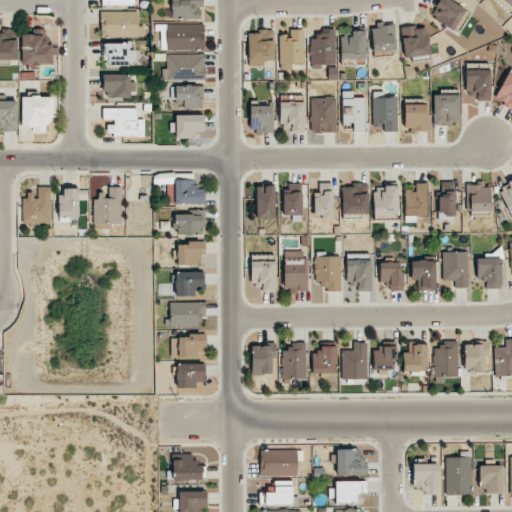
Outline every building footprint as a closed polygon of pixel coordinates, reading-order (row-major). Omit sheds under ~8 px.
[(170,0),(171,19),(201,19),(200,0),(170,0)] [(453,30),(466,11),(449,0),(438,0),(429,15),(453,30)] [(511,0),(497,0),(511,13),(511,12),(511,0)] [(137,11),(99,12),(100,36),(138,35),(137,11)] [(160,24),(160,50),(203,50),(203,24),(160,24)] [(372,51),(395,51),(395,24),(372,24),(372,51)] [(401,28),(402,57),(428,56),(427,26),(401,28)] [(17,29),(0,28),(0,64),(16,65),(17,29)] [(52,64),(52,43),(44,43),(44,29),(33,29),(33,34),(21,34),(21,64),(52,64)] [(247,32),(248,66),(263,66),(263,60),(273,59),(273,29),(258,30),(258,32),(247,32)] [(304,64),(303,29),(289,29),(289,34),(278,34),(279,65),(304,64)] [(364,31),(351,31),(351,37),(339,37),(340,59),(365,58),(364,31)] [(334,64),(335,33),(310,33),(309,64),(334,64)] [(129,65),(129,59),(131,59),(131,43),(102,44),(103,66),(129,65)] [(204,54),(166,54),(166,68),(162,68),(162,80),(204,79),(204,54)] [(464,101),(489,101),(490,70),(464,69),(464,101)] [(511,108),(511,70),(508,69),(493,100),(511,108)] [(129,83),(129,74),(103,74),(103,98),(129,98),(129,90),(132,90),(132,83),(129,83)] [(183,108),(202,109),(203,86),(172,85),(172,99),(183,99),(183,108)] [(364,97),(353,97),(352,91),(341,91),(342,124),(353,124),(353,130),(364,130),(364,97)] [(396,131),(397,97),(385,97),(385,91),(372,91),(371,126),(383,126),(383,131),(396,131)] [(433,95),(432,125),(458,125),(458,95),(433,95)] [(51,96),(21,96),(22,127),(33,127),(33,132),(45,132),(44,123),(52,123),(51,96)] [(311,133),(336,132),(334,97),(309,98),(311,133)] [(403,129),(427,130),(428,99),(404,99),(403,129)] [(16,100),(0,100),(0,131),(17,131),(16,100)] [(280,129),(304,130),(305,102),(280,101),(280,129)] [(272,132),(273,106),(250,106),(249,131),(272,132)] [(136,108),(102,108),(102,119),(114,119),(114,125),(106,125),(106,136),(144,135),(144,119),(136,119),(136,108)] [(191,137),(191,132),(203,132),(203,114),(174,115),(175,138),(191,137)] [(174,204),(205,204),(204,189),(195,189),(195,179),(173,180),(174,204)] [(511,209),(511,180),(498,186),(507,211),(511,209)] [(438,220),(454,219),(453,182),(437,182),(438,220)] [(487,182),(466,183),(467,211),(488,210),(487,182)] [(333,219),(332,183),(318,183),(319,193),(312,193),(313,215),(321,215),(321,220),(333,219)] [(367,214),(368,183),(353,183),(353,187),(341,187),(341,213),(367,214)] [(404,191),(404,222),(416,222),(416,216),(427,216),(426,183),(415,183),(415,190),(404,191)] [(301,216),(302,185),(283,184),(282,215),(301,216)] [(256,218),(274,218),(273,185),(255,186),(256,218)] [(398,216),(398,186),(373,186),(373,215),(398,216)] [(23,222),(50,223),(51,187),(36,187),(36,192),(23,192),(23,222)] [(78,218),(77,188),(63,188),(63,195),(57,196),(58,218),(78,218)] [(174,235),(203,235),(203,210),(191,210),(191,214),(173,214),(174,235)] [(205,243),(177,242),(176,265),(201,265),(201,255),(205,255),(205,243)] [(467,251),(441,252),(442,281),(454,281),(454,288),(468,288),(467,251)] [(340,256),(314,256),(314,281),(325,282),(324,291),(339,291),(340,256)] [(305,290),(304,258),(282,258),(283,291),(305,290)] [(485,288),(500,288),(499,258),(475,259),(476,281),(485,281),(485,288)] [(275,261),(250,260),(249,287),(274,288),(275,261)] [(411,260),(411,280),(417,280),(417,289),(435,289),(434,260),(411,260)] [(357,291),(371,290),(370,261),(345,261),(346,285),(357,285),(357,291)] [(401,262),(378,263),(379,282),(390,281),(390,290),(402,290),(401,262)] [(204,272),(174,271),(174,296),(194,296),(194,287),(204,287),(204,272)] [(204,302),(168,302),(169,326),(205,326),(204,302)] [(206,334),(173,335),(173,357),(196,356),(196,348),(206,348),(206,334)] [(493,347),(494,376),(511,375),(511,338),(504,339),(505,347),(493,347)] [(439,349),(433,349),(433,377),(457,377),(456,341),(439,341),(439,349)] [(306,379),(306,342),(282,343),(282,379),(306,379)] [(341,379),(367,379),(366,342),(352,342),(352,350),(341,350),(341,379)] [(463,344),(463,371),(489,371),(489,343),(463,344)] [(402,352),(402,371),(427,370),(426,344),(408,345),(408,352),(402,352)] [(250,375),(272,374),(272,345),(250,345),(250,375)] [(311,353),(311,374),(335,373),(335,345),(320,346),(320,352),(311,353)] [(372,369),(395,370),(395,348),(373,347),(372,369)] [(204,363),(175,364),(176,388),(195,388),(195,381),(204,381),(204,363)] [(296,476),(296,450),(259,449),(259,475),(296,476)] [(366,475),(366,459),(359,459),(359,449),(335,449),(335,475),(366,475)] [(195,456),(172,456),(172,480),(204,479),(204,466),(195,466),(195,456)] [(444,457),(445,495),(470,494),(470,457),(444,457)] [(438,463),(411,464),(412,487),(423,487),(423,494),(438,494),(438,463)] [(478,466),(478,483),(485,483),(485,494),(503,493),(502,465),(478,466)] [(335,504),(364,503),(364,480),(334,481),(335,504)] [(258,505),(297,504),(297,496),(291,496),(291,481),(274,481),(274,492),(258,492),(258,505)] [(177,511),(205,511),(206,492),(179,491),(177,511)]
